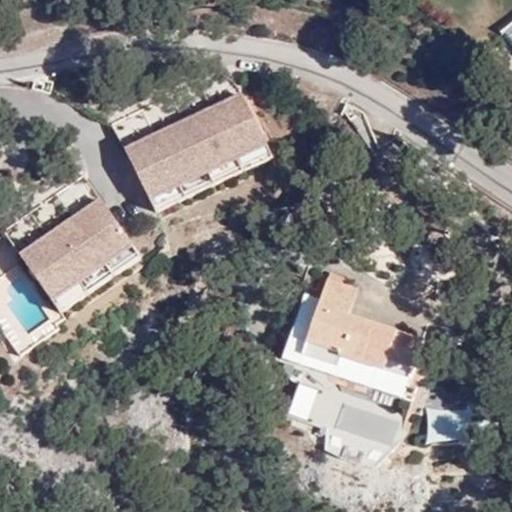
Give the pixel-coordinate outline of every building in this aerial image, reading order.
[(153,216),(269,159),(239,96),(122,154),(153,216)] [(98,207),(19,261),(57,316),(136,262),(98,207)] [(329,274),(327,282),(348,288),(350,281),(329,274)] [(358,292),(327,282),(307,344),(341,355),(339,362),(340,362),(383,376),(383,374),(409,383),(422,344),(349,320),(358,292)] [(340,362),(339,362),(341,355),(307,344),(301,363),(336,374),(340,362)] [(312,425),(321,392),(300,386),(291,419),(312,425)]
